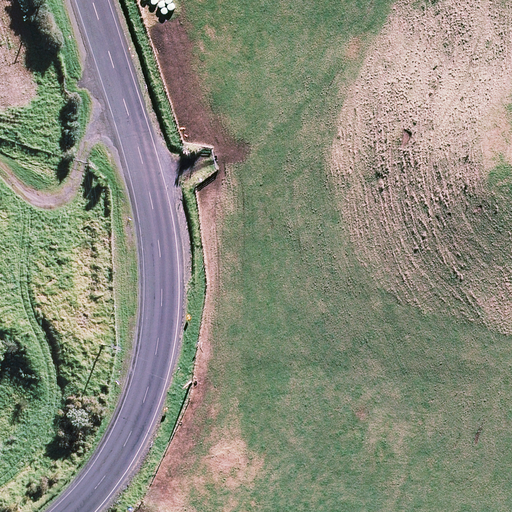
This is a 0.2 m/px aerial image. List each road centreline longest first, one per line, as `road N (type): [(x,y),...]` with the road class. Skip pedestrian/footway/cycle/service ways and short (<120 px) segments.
road 1 (unclassified): [(75,511),(114,462),(144,401),(163,296),(151,180),(92,0)]
road 2 (track): [(130,116),(93,134),(64,204),(25,200),(0,176)]
